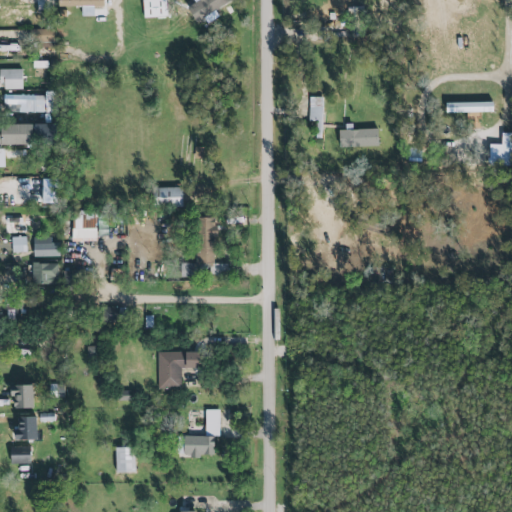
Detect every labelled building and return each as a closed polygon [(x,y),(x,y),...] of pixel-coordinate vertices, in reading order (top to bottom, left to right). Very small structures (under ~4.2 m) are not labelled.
[(55,0),(55,7),(79,7),(79,16),(91,16),(91,6),(102,7),(102,0),(55,0)] [(141,0),(142,18),(166,17),(165,0),(141,0)] [(199,0),(188,8),(198,23),(231,1),(230,0),(199,0)] [(38,43),(53,43),(53,30),(38,29),(38,43)] [(0,69),(22,69),(22,89),(4,89),(4,83),(0,83),(0,69)] [(53,92),(43,92),(43,96),(2,95),(2,112),(52,113),(53,92)] [(322,98),(308,97),(308,139),(321,139),(322,98)] [(491,103),(443,104),(443,114),(491,113),(491,103)] [(1,123),(1,144),(32,143),(32,123),(1,123)] [(376,130),(337,131),(337,148),(377,147),(376,130)] [(499,158),(511,158),(511,156),(511,133),(499,134),(499,158)] [(180,188),(156,189),(156,207),(180,206),(180,188)] [(95,239),(95,210),(71,211),(72,239),(95,239)] [(213,264),(213,219),(194,219),(194,276),(225,276),(226,264),(213,264)] [(25,237),(10,237),(11,253),(25,252),(25,237)] [(59,258),(59,243),(50,243),(49,238),(32,238),(32,258),(59,258)] [(27,264),(27,274),(32,274),(32,283),(54,284),(54,276),(57,276),(58,263),(39,263),(39,262),(32,262),(32,264),(27,264)] [(124,308),(104,308),(103,323),(117,324),(118,316),(124,316),(124,308)] [(158,352),(159,389),(182,389),(181,369),(200,369),(200,352),(158,352)] [(16,384),(16,382),(34,381),(35,404),(16,405),(15,395),(12,395),(11,384),(16,384)] [(219,411),(204,410),(203,437),(176,437),(175,456),(212,457),(212,438),(218,438),(219,411)] [(35,419),(13,419),(13,442),(35,442),(35,419)] [(8,447),(8,464),(28,465),(29,448),(8,447)] [(132,448),(113,449),(114,474),(133,473),(132,448)]
